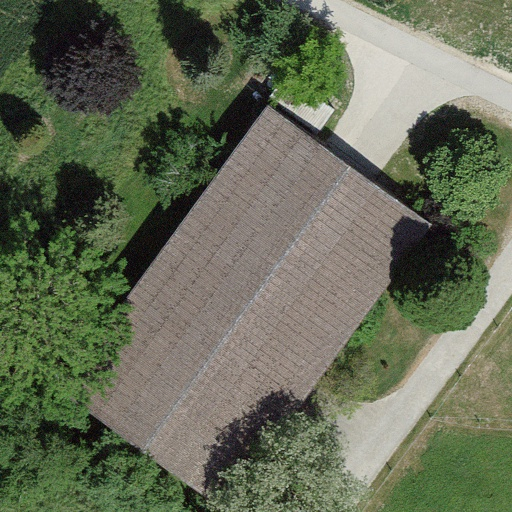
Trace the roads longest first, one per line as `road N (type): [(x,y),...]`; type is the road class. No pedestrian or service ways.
road 1 (track): [(334,511),(511,260)]
road 2 (track): [(511,99),(314,0)]
